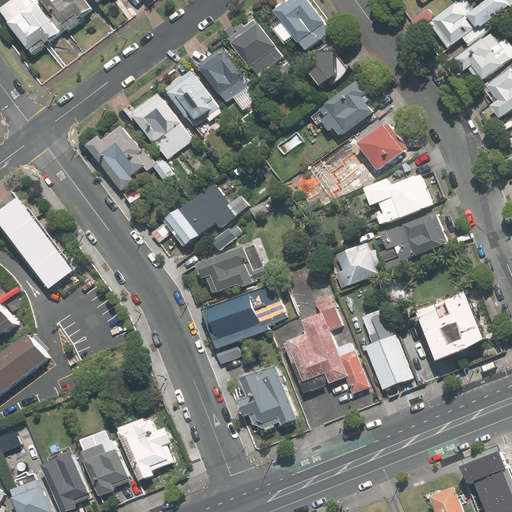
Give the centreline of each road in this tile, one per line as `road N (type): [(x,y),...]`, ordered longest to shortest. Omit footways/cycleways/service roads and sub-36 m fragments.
road 1 (residential): [(244,507),(156,292),(37,134)]
road 2 (residential): [(511,275),(457,140),(355,0)]
road 3 (primary): [(244,507),(511,398)]
road 4 (tertiary): [(37,134),(218,0)]
